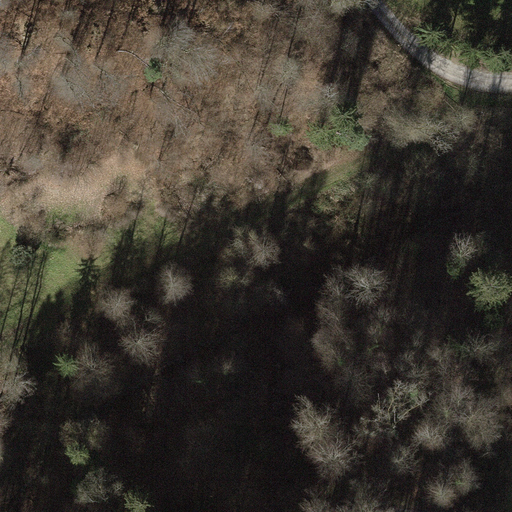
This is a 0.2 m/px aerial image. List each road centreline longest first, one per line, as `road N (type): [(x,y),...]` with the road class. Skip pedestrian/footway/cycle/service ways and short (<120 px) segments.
road 1 (track): [(479,87),(411,143),(145,265),(0,352)]
road 2 (track): [(511,83),(479,87),(424,60),(373,0)]
